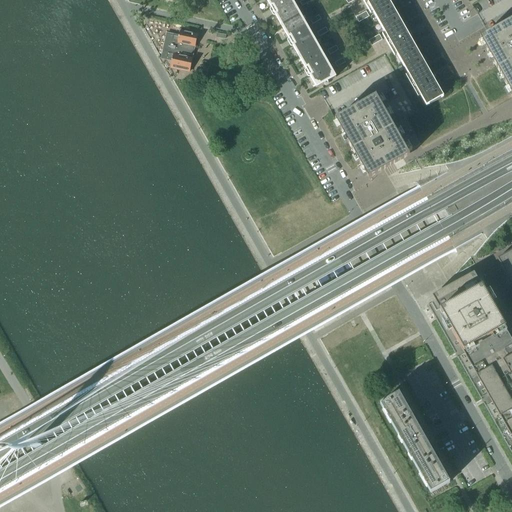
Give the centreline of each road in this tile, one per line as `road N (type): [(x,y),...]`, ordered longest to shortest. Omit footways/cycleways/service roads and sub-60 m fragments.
road 1 (tertiary): [(0,481),(511,189)]
road 2 (tertiary): [(511,162),(0,451)]
road 3 (residential): [(511,485),(235,0)]
road 4 (unclassified): [(59,511),(54,448),(17,391)]
